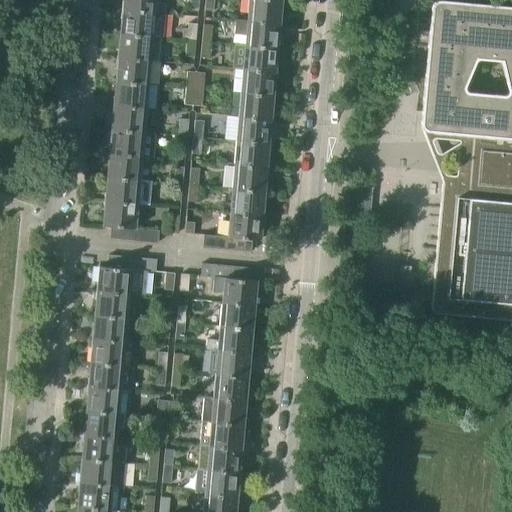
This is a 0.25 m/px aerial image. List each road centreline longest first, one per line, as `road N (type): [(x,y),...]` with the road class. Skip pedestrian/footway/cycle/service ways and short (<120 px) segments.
road 1 (residential): [(27,511),(50,240)]
road 2 (residential): [(309,265),(331,0)]
road 3 (residential): [(309,265),(50,240)]
road 4 (residential): [(285,511),(309,265)]
road 5 (residential): [(50,240),(71,0)]
